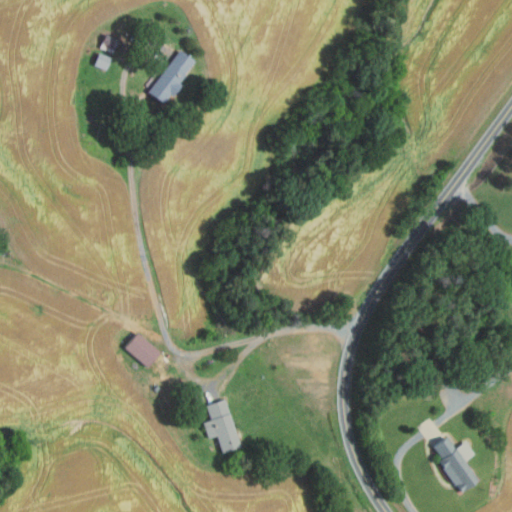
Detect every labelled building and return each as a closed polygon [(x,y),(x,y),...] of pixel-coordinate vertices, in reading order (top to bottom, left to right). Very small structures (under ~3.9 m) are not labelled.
[(98,49),(103,34),(117,39),(111,54),(98,49)] [(161,105),(145,93),(177,51),(193,62),(177,83),(179,85),(170,98),(167,95),(161,105)] [(110,58),(104,70),(93,64),(98,52),(110,58)] [(424,377),(420,367),(429,363),(428,359),(441,353),(447,368),(424,377)] [(159,390),(148,370),(162,362),(170,377),(166,380),(169,385),(159,390)] [(220,452),(215,435),(206,438),(201,422),(209,419),(205,405),(224,399),(239,447),(220,452)] [(444,437),(453,449),(464,441),(474,454),(463,462),(477,481),(459,493),(436,461),(439,459),(430,447),(444,437)]
